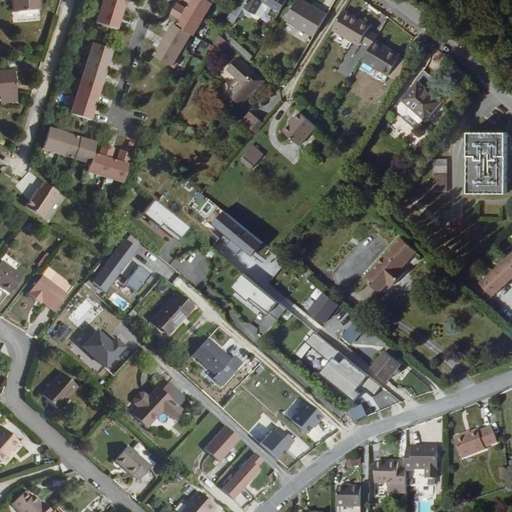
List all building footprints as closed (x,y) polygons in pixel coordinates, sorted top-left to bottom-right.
[(38,0),(12,0),(13,9),(39,7),(38,0)] [(101,0),(95,20),(116,27),(124,0),(101,0)] [(191,0),(191,2),(189,6),(178,0),(175,7),(185,13),(183,16),(179,22),(175,19),(156,52),(177,64),(184,53),(182,52),(184,47),(187,48),(193,37),(191,35),(194,31),(196,32),(216,0),(215,0),(191,0)] [(245,0),(244,0),(237,0),(234,6),(240,10),(245,0)] [(244,0),(245,0),(257,7),(261,0),(265,0),(280,9),(285,0),(244,0)] [(294,0),(284,17),(313,34),(326,12),(304,0),(294,0)] [(175,7),(173,10),(183,16),(185,13),(175,7)] [(357,46),(363,35),(366,31),(339,15),(328,34),(355,50),(357,46)] [(213,41),(225,52),(231,45),(219,34),(213,41)] [(357,46),(366,52),(369,47),(373,41),(363,35),(357,46)] [(84,59),(80,71),(82,72),(81,77),(78,76),(74,89),(76,90),(75,94),(73,94),(69,106),(71,107),(70,112),(90,118),(112,47),(90,39),(85,54),(88,54),(86,59),(84,59)] [(381,54),(369,47),(366,52),(359,64),(395,85),(405,68),(394,61),(395,60),(382,52),(381,54)] [(16,90),(14,68),(0,69),(0,92),(1,92),(16,90)] [(399,99),(400,100),(391,112),(411,129),(420,118),(422,119),(436,103),(422,91),(430,81),(419,72),(411,81),(414,83),(399,99)] [(246,74),(228,94),(240,105),(246,99),(259,85),(246,74)] [(247,100),(260,86),(259,85),(246,99),(247,100)] [(16,90),(1,92),(2,99),(17,97),(16,90)] [(242,122),(255,134),(262,124),(250,113),(242,122)] [(281,132),(297,146),(314,127),(298,113),(281,132)] [(86,171),(89,172),(96,153),(92,152),(96,141),(48,127),(42,148),(88,162),(86,171)] [(466,132),(467,193),(505,193),(504,132),(466,132)] [(100,154),(96,153),(89,172),(121,182),(132,152),(124,150),(120,161),(117,160),(110,158),(114,147),(106,144),(103,155),(100,154)] [(256,163),(246,154),(240,161),(250,169),(256,163)] [(38,189),(36,188),(24,206),(44,219),(56,201),(54,200),(59,192),(43,182),(38,189)] [(190,229),(154,200),(145,211),(181,240),(190,229)] [(142,214),(178,243),(181,240),(145,211),(142,214)] [(415,252),(399,238),(363,280),(378,294),(386,285),(391,289),(405,273),(401,269),(415,252)] [(209,247),(205,254),(212,259),(216,252),(209,247)] [(511,251),(481,281),(494,295),(511,277),(511,251)] [(285,273),(290,264),(284,261),(279,269),(285,273)] [(0,276),(0,281),(17,295),(30,279),(10,264),(0,276)] [(281,321),(290,310),(245,274),(236,285),(272,313),(281,321)] [(41,301),(54,311),(67,296),(42,277),(28,294),(35,300),(37,298),(41,301)] [(269,317),(272,313),(236,285),(233,288),(269,317)] [(152,323),(168,338),(193,312),(177,296),(152,323)] [(69,331),(62,324),(52,336),(60,343),(69,331)] [(385,387),(317,332),(308,343),(332,362),(323,373),(357,401),(367,390),(376,398),(385,387)] [(231,357),(207,337),(191,355),(214,376),(231,357)] [(403,365),(387,352),(374,369),(389,381),(403,365)] [(163,361),(158,366),(170,376),(175,371),(163,361)] [(61,373),(41,396),(57,410),(77,387),(61,373)] [(162,393),(159,390),(151,399),(154,402),(162,393)] [(173,422),(182,412),(162,393),(154,402),(151,399),(135,416),(148,428),(163,412),(173,422)] [(348,408),(354,421),(367,415),(362,402),(348,408)] [(499,440),(492,423),(480,428),(479,426),(455,436),(463,456),(487,446),(486,444),(499,440)] [(0,460),(5,455),(3,453),(8,448),(10,450),(16,442),(0,427),(0,460)] [(217,464),(239,441),(224,427),(203,450),(217,464)] [(144,463),(127,447),(114,461),(131,477),(144,463)] [(418,449),(408,449),(408,471),(414,471),(414,469),(426,469),(426,478),(437,479),(437,448),(418,447),(418,449)] [(347,468),(361,466),(360,453),(345,455),(347,468)] [(255,469),(261,462),(254,455),(220,491),(231,501),(258,472),(255,469)] [(386,488),(407,489),(407,480),(398,479),(398,467),(376,466),(376,487),(386,488)] [(498,468),(499,479),(506,478),(505,467),(498,468)] [(64,474),(66,481),(76,477),(74,471),(64,474)] [(362,488),(339,486),(338,506),(362,507),(362,488)] [(386,488),(386,498),(407,499),(407,489),(386,488)] [(16,511),(49,511),(41,504),(40,505),(30,495),(28,497),(23,491),(9,504),(16,511)] [(182,511),(212,511),(215,509),(199,494),(182,511)]
